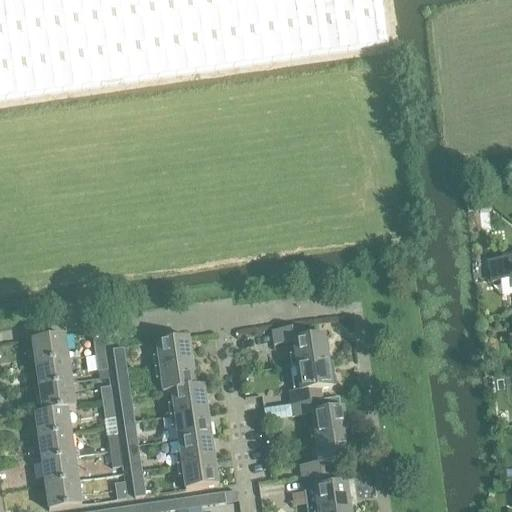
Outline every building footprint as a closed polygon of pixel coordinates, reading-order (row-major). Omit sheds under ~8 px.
[(0,0),(0,99),(385,44),(378,0),(0,0)] [(492,283),(511,281),(511,258),(490,262),(492,283)] [(304,329),(272,334),(273,346),(292,343),(294,357),(290,358),(291,369),(329,363),(325,338),(306,341),(304,329)] [(64,337),(31,342),(35,365),(67,361),(64,337)] [(102,340),(92,342),(94,357),(104,355),(102,340)] [(158,360),(153,360),(155,371),(192,365),(188,341),(156,345),(158,360)] [(123,350),(112,351),(115,376),(126,375),(123,350)] [(104,355),(94,357),(97,373),(107,372),(104,355)] [(71,384),(67,361),(35,365),(38,389),(71,384)] [(295,393),(289,394),(291,407),(322,402),(321,390),(333,388),(332,386),(336,386),(334,376),(331,376),(329,363),(291,369),(295,393)] [(192,365),(155,371),(156,382),(161,381),(163,396),(171,395),(171,393),(195,389),(192,365)] [(130,400),(126,375),(115,376),(119,401),(130,400)] [(41,414),(74,409),(71,384),(38,389),(41,414)] [(168,409),(170,419),(207,413),(204,388),(195,389),(171,393),(171,395),(173,408),(168,409)] [(109,389),(100,390),(102,406),(111,405),(109,389)] [(130,400),(119,401),(123,425),(134,424),(130,400)] [(322,402),(291,407),(293,418),(312,416),(314,429),(310,430),(311,440),(349,434),(345,411),(324,414),(322,402)] [(111,405),(102,406),(104,421),(106,430),(115,429),(114,420),(111,405)] [(34,416),(38,440),(70,435),(67,411),(34,416)] [(171,430),(176,430),(178,443),(211,438),(207,413),(170,419),(171,430)] [(137,448),(134,424),(123,425),(127,450),(137,448)] [(115,429),(106,430),(109,455),(119,453),(116,437),(115,429)] [(320,465),(300,467),(302,480),(335,475),(333,463),(352,460),(349,434),(311,440),(313,451),(318,450),(320,465)] [(74,460),(70,435),(38,440),(41,465),(74,460)] [(175,458),(177,468),(214,462),(211,438),(178,443),(180,457),(175,458)] [(130,474),(141,473),(137,448),(127,450),(130,474)] [(119,453),(109,455),(112,470),(121,469),(119,453)] [(77,483),(74,460),(41,465),(45,487),(77,483)] [(218,488),(214,462),(177,468),(179,480),(183,479),(185,493),(218,488)] [(511,471),(498,473),(499,484),(511,483),(511,471)] [(145,498),(141,473),(130,474),(134,499),(145,498)] [(335,475),(302,480),(304,492),(306,511),(338,511),(351,510),(349,497),(352,495),(351,489),(347,488),(347,484),(336,486),(335,475)] [(48,511),(51,511),(81,508),(77,483),(45,487),(48,511)] [(126,501),(124,485),(114,486),(116,502),(126,501)] [(223,495),(200,498),(202,509),(225,506),(223,495)] [(180,511),(202,509),(200,498),(175,502),(176,511),(180,511)] [(176,511),(175,502),(151,505),(151,511),(176,511)]
